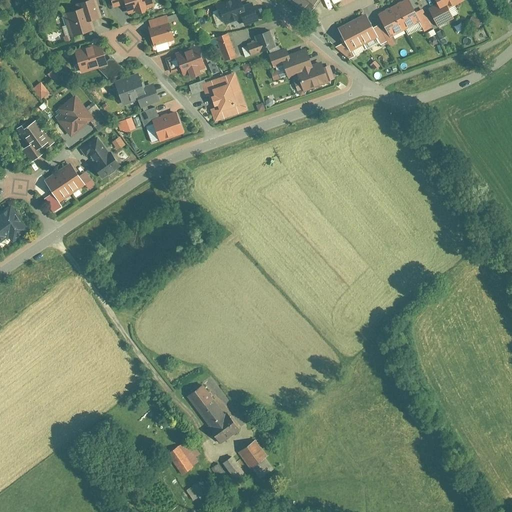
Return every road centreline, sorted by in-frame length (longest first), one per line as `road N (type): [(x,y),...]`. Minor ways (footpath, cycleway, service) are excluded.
road 1 (unknown): [(55,236),(197,438)]
road 2 (residential): [(398,101),(511,264)]
road 3 (residential): [(218,141),(169,160),(55,236)]
road 4 (residential): [(367,88),(218,141)]
road 5 (residential): [(218,141),(124,35)]
road 6 (residential): [(511,52),(461,85),(398,101)]
